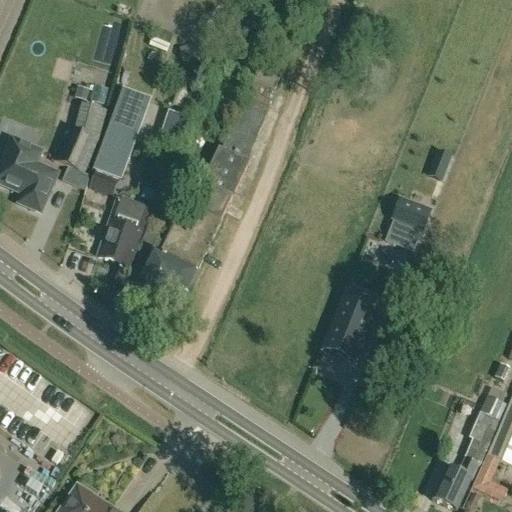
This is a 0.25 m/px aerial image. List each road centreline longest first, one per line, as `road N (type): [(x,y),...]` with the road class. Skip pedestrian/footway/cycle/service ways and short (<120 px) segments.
road 1 (track): [(336,0),(174,398)]
road 2 (secondary): [(353,511),(125,370),(0,272)]
